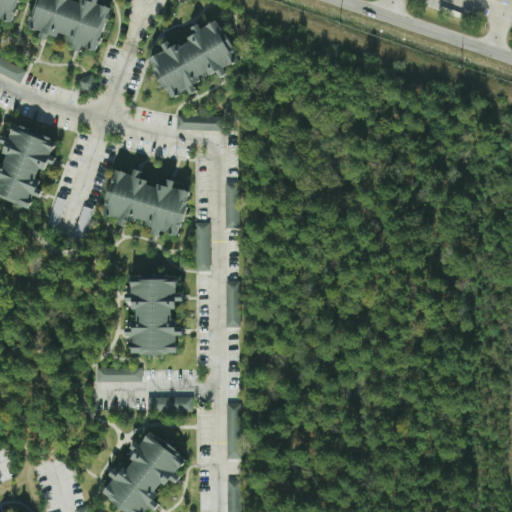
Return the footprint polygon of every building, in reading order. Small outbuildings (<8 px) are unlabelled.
[(0,0),(23,0),(17,19),(0,13),(0,0)] [(96,0),(115,6),(101,48),(28,24),(36,0),(96,0)] [(172,95),(151,56),(218,19),(240,58),(172,95)] [(0,71),(0,55),(27,70),(21,83),(0,71)] [(176,129),(221,131),(222,117),(176,115),(176,129)] [(26,209),(0,198),(0,156),(15,121),(56,139),(26,209)] [(105,211),(118,169),(192,191),(179,234),(105,211)] [(239,228),(238,183),(224,183),(225,229),(239,228)] [(209,223),(195,223),(196,271),(210,271),(209,223)] [(178,351),(133,351),(132,274),(177,274),(178,351)] [(224,328),(238,328),(239,282),(225,282),(224,328)] [(142,368),(96,368),(96,382),(142,382),(142,368)] [(146,398),(147,413),(192,412),(192,397),(146,398)] [(240,404),(226,404),(226,459),(240,459),(240,404)] [(143,511),(131,511),(104,491),(152,430),(187,457),(143,511)] [(240,511),(241,481),(227,480),(226,511),(240,511)]
